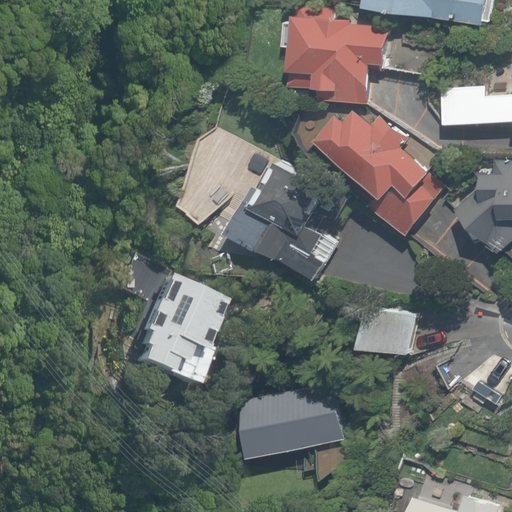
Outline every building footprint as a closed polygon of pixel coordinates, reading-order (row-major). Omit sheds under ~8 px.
[(368,0),(368,5),(491,21),(493,0),(368,0)] [(384,14),(296,4),(287,86),(375,96),(384,14)] [(511,87),(489,89),(489,79),(447,78),(448,120),(511,114),(511,87)] [(413,132),(383,108),(374,119),(354,104),(344,116),(336,110),(317,134),(387,189),(378,200),(412,227),(450,179),(404,143),(413,132)] [(168,137),(166,186),(206,228),(236,198),(237,139),(168,137)] [(347,193),(270,151),(226,231),(327,287),(341,261),(325,253),(338,230),(329,225),(347,193)] [(511,153),(498,154),(498,166),(478,167),(478,186),(462,202),(504,246),(511,238),(511,153)] [(231,300),(163,273),(127,362),(194,390),(231,300)] [(422,312),(378,305),(371,347),(415,354),(422,312)] [(245,400),(255,455),(348,438),(338,383),(245,400)] [(502,511),(504,506),(461,494),(458,502),(415,491),(409,511),(502,511)]
